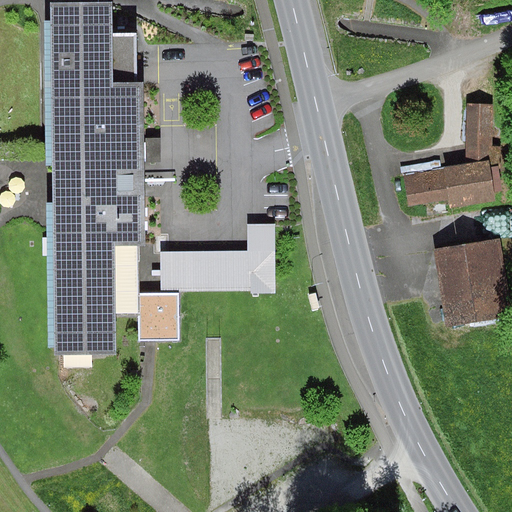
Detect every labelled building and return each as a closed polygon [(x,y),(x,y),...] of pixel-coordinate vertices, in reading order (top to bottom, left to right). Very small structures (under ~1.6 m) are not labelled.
[(113,2),(50,3),(56,355),(116,354),(115,314),(139,314),(138,247),(147,247),(144,84),(138,84),(138,34),(114,35),(113,2)] [(458,167),(401,176),(405,218),(485,209),(483,115),(459,111),(458,167)] [(149,135),(149,189),(178,189),(179,159),(163,159),(163,135),(149,135)] [(494,242),(427,249),(437,329),(503,322),(494,242)] [(265,254),(147,253),(147,293),(265,294),(265,254)]
